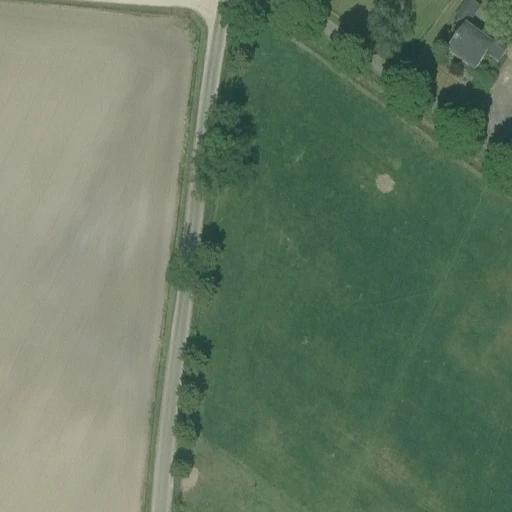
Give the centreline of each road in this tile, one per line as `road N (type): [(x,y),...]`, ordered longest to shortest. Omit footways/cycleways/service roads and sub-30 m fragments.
road 1 (unclassified): [(163,511),(222,0)]
road 2 (unclassified): [(511,164),(287,0)]
